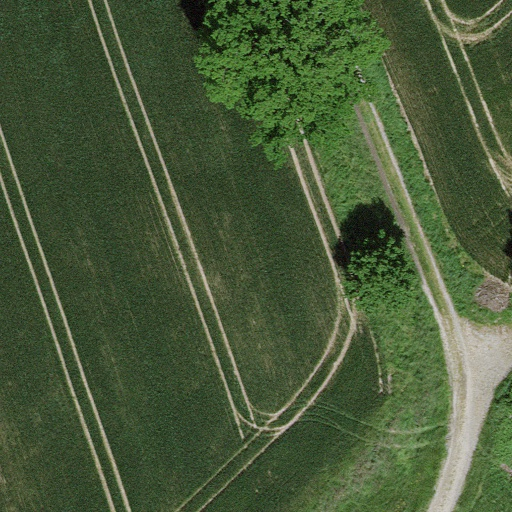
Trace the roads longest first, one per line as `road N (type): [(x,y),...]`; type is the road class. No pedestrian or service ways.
road 1 (track): [(324,0),(469,384)]
road 2 (track): [(469,384),(450,489),(438,511)]
